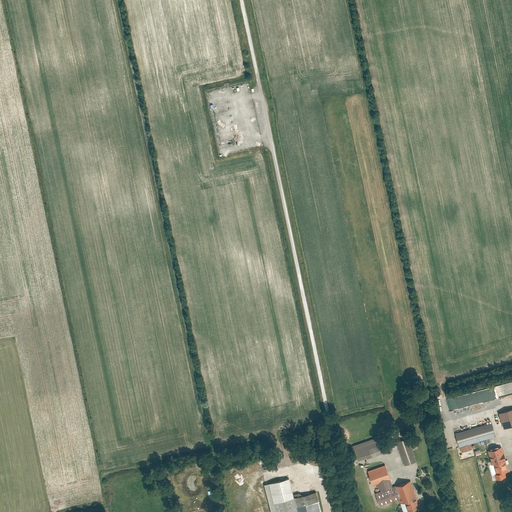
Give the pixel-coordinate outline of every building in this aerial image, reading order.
[(449,410),(500,398),(497,387),(447,398),(449,410)] [(511,406),(496,411),(501,427),(511,424),(511,406)] [(491,422),(455,432),(459,447),(495,436),(491,422)] [(385,433),(350,445),(355,457),(389,445),(385,433)] [(405,434),(393,438),(401,462),(413,458),(405,434)] [(500,446),(486,451),(491,464),(486,466),(490,477),(494,476),(495,481),(505,478),(503,472),(508,471),(500,446)] [(387,483),(381,462),(363,467),(374,502),(394,496),(395,499),(401,497),(404,507),(415,504),(407,477),(387,483)] [(289,478),(264,484),(271,511),(320,511),(316,492),(294,498),(289,478)]
